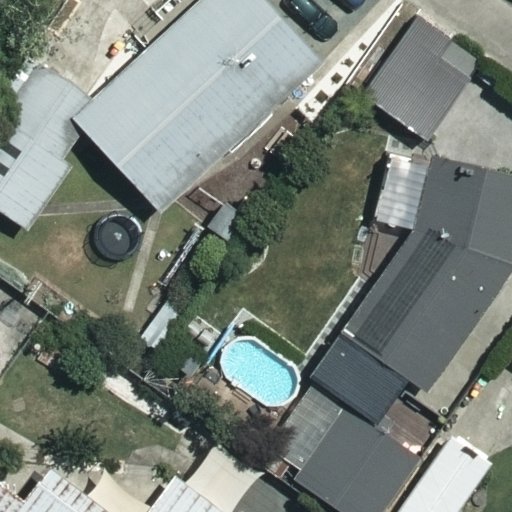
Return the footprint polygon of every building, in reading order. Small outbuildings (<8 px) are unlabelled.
[(96,139),(164,216),(329,72),(265,0),(214,0),(101,100),(43,56),(0,113),(0,207),(29,229),(96,139)] [(477,74),(417,33),(371,99),(431,140),(477,74)] [(426,390),(511,264),(511,175),(438,162),(427,226),(350,337),(426,390)] [(389,511),(424,463),(414,456),(434,429),(389,397),(370,425),(358,416),(308,487),(343,511),(389,511)] [(466,511),(497,466),(457,439),(407,511),(466,511)] [(181,479),(156,511),(108,475),(92,497),(61,474),(36,507),(0,479),(0,511),(241,511),(267,479),(224,446),(193,488),(181,479)]
